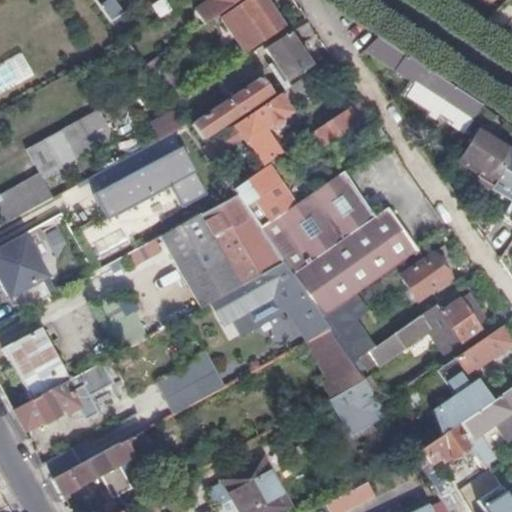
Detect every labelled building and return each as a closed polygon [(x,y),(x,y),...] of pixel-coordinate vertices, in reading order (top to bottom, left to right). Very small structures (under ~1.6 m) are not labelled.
[(123,14),(142,1),(141,0),(94,0),(111,23),(123,14)] [(205,25),(242,0),(212,0),(196,12),(205,25)] [(283,26),(265,0),(250,0),(224,20),(246,53),(283,26)] [(126,43),(129,47),(140,38),(123,14),(111,23),(126,43)] [(275,63),(290,83),(312,66),(290,35),(267,51),(275,63)] [(23,53),(0,63),(0,92),(34,77),(23,53)] [(474,119),(483,105),(446,81),(407,55),(398,69),(474,119)] [(345,74),(334,58),(291,87),(301,102),(345,74)] [(286,90),(291,87),(290,83),(275,63),(270,66),(286,90)] [(272,95),(262,80),(192,127),(203,141),(272,95)] [(264,167),(283,154),(266,130),(273,126),(275,129),(279,130),(283,128),(284,124),(282,120),(291,113),(279,95),(218,137),(227,151),(245,139),(264,167)] [(360,123),(350,108),(304,141),(312,154),(322,148),(323,149),(335,141),(339,148),(349,141),(344,134),(360,123)] [(0,211),(0,226),(25,213),(52,198),(41,178),(80,158),(114,139),(98,110),(26,149),(40,176),(0,197),(0,211)] [(185,126),(176,112),(154,125),(161,139),(185,126)] [(492,186),(511,153),(511,149),(479,129),(460,159),(480,171),(476,176),(492,186)] [(178,133),(88,181),(107,217),(170,183),(185,210),(211,197),(178,133)] [(212,161),(227,151),(218,137),(202,148),(212,161)] [(511,220),(511,153),(492,186),(511,199),(511,204),(505,216),(511,220)] [(234,191),(237,196),(259,229),(296,206),(269,167),(234,191)] [(221,175),(232,189),(241,183),(230,168),(221,175)] [(283,264),(292,276),(374,218),(344,173),(296,206),(259,229),(283,264)] [(237,196),(202,215),(242,287),(283,264),(259,229),(237,196)] [(322,319),(418,252),(388,208),(374,218),(292,276),(322,319)] [(202,215),(163,236),(202,309),(227,295),(242,287),(202,215)] [(0,248),(0,283),(9,299),(19,294),(25,304),(53,288),(25,235),(24,236),(0,248)] [(123,254),(130,268),(161,254),(155,240),(123,254)] [(453,278),(435,253),(402,276),(420,302),(453,278)] [(242,287),(227,295),(243,317),(260,305),(253,293),(269,282),(296,320),(306,312),(316,326),(289,340),(294,350),(308,343),(330,330),(322,319),(292,276),(283,264),(242,287)] [(464,299),(458,291),(379,346),(385,355),(402,344),(406,349),(430,332),(446,356),(489,326),(469,296),(464,299)] [(147,337),(133,311),(124,316),(113,294),(95,303),(120,351),(147,337)] [(442,437),(461,424),(492,402),(477,381),(473,384),(468,376),(493,358),(496,362),(511,350),(511,344),(501,328),(437,373),(453,398),(431,413),(442,437)] [(20,382),(31,402),(64,384),(69,382),(40,329),(2,350),(13,370),(7,374),(13,385),(20,382)] [(330,330),(308,343),(331,377),(326,380),(336,396),(363,380),(353,364),(330,330)] [(206,351),(155,377),(174,414),(225,388),(206,351)] [(363,380),(336,396),(329,400),(350,439),(387,416),(383,409),(363,380)] [(31,402),(13,412),(24,432),(42,423),(45,424),(57,418),(58,415),(63,412),(65,416),(77,410),(69,395),(64,384),(31,402)] [(511,414),(511,388),(500,397),(511,414)] [(470,439),(488,466),(496,460),(482,439),(497,429),(506,442),(511,437),(511,414),(500,397),(492,402),(461,424),(470,439)] [(289,421),(282,425),(291,437),(298,433),(289,421)] [(465,443),(470,439),(461,424),(442,437),(416,455),(419,460),(425,455),(432,464),(441,459),(443,463),(451,458),(453,459),(469,448),(465,443)] [(80,466),(52,482),(63,503),(70,500),(67,494),(99,477),(112,500),(141,484),(129,461),(149,450),(141,433),(80,466)] [(72,451),(43,466),(52,482),(80,466),(72,451)] [(285,511),(291,509),(264,458),(221,481),(222,485),(209,492),(219,511),(285,511)] [(341,495),(325,504),(329,511),(346,511),(373,497),(366,482),(341,495)] [(174,484),(162,491),(173,511),(181,511),(186,509),(174,484)] [(511,511),(511,506),(507,499),(487,511),(511,511)] [(143,511),(159,511),(155,503),(142,510),(143,511)] [(431,511),(449,511),(445,503),(431,509),(431,511)]
